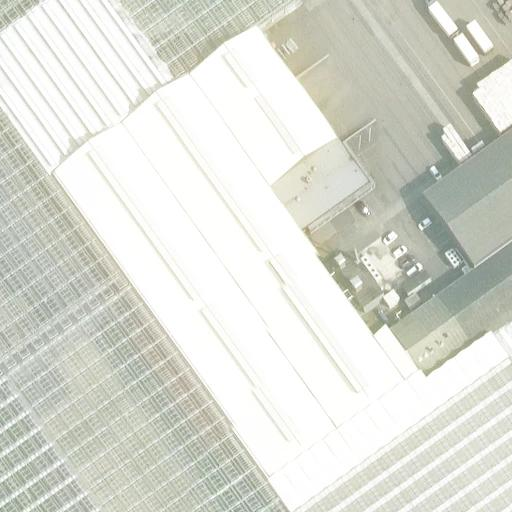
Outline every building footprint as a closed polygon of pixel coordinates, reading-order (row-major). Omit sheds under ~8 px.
[(294,0),(0,0),(0,511),(511,511),(511,369),(493,343),(427,390),(421,382),(271,489),(51,184),(254,37),(299,5),(294,0)] [(454,175),(511,136),(511,50),(478,0),(356,0),(396,61),(384,69),(454,175)] [(254,37),(51,184),(271,489),(421,382),(388,338),(374,348),(299,243),(367,194),(254,37)] [(400,329),(388,338),(421,382),(427,390),(493,343),(511,329),(511,140),(424,204),(475,276),(400,329)] [(355,258),(334,272),(364,314),(382,301),(385,300),(355,258)] [(402,292),(408,300),(431,284),(425,276),(402,292)] [(385,300),(382,301),(389,310),(399,302),(393,294),(385,300)] [(416,297),(405,305),(411,313),(422,306),(416,297)] [(511,329),(493,343),(511,369),(511,329)]
